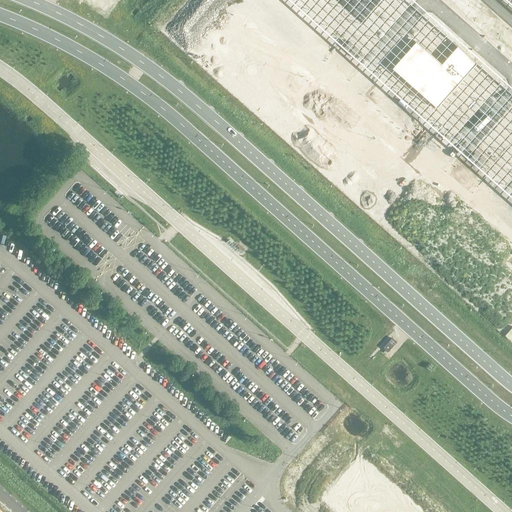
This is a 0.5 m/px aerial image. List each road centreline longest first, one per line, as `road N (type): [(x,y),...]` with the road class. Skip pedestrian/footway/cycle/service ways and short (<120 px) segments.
road 1 (tertiary): [(0,17),(129,83),(511,418)]
road 2 (tertiary): [(511,385),(144,63),(27,0)]
road 3 (unclassified): [(277,312),(0,70)]
road 4 (unknown): [(191,0),(176,17),(179,30),(415,240)]
road 5 (unknown): [(195,0),(438,214)]
road 6 (unknown): [(243,0),(459,190)]
road 7 (unknown): [(292,0),(481,166),(459,190)]
road 8 (unknown): [(511,113),(387,0)]
road 9 (unknown): [(415,240),(511,326)]
